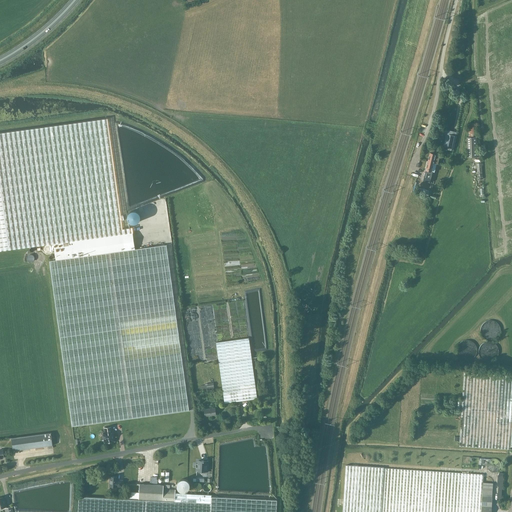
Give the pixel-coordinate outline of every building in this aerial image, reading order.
[(0,250),(47,244),(46,239),(122,229),(107,119),(0,133),(0,250)] [(468,123),(468,137),(476,137),(476,123),(468,123)] [(449,135),(447,148),(454,149),(455,146),(457,136),(449,135)] [(476,137),(468,137),(466,137),(467,157),(478,157),(477,137),(476,137)] [(424,177),(423,181),(430,183),(431,179),(432,172),(430,171),(430,172),(425,170),(424,177)] [(53,243),(56,260),(135,249),(132,228),(122,229),(46,239),(47,244),(53,243)] [(135,249),(49,261),(72,426),(189,410),(166,245),(135,249)] [(499,330),(499,329),(499,328),(499,326),(498,325),(497,323),(496,322),(494,321),(493,320),(491,320),(489,320),(487,320),(485,321),(484,322),(482,324),(482,325),(481,327),(481,329),(481,331),(481,333),(482,334),(483,336),(484,337),(486,338),(487,338),(489,339),(491,339),(493,338),(494,338),(496,336),(497,335),(499,333),(499,332),(499,330)] [(248,338),(215,342),(223,402),(256,398),(248,338)] [(475,348),(475,346),(474,344),(474,343),(472,341),(471,340),(469,339),(467,339),(465,339),(463,340),(461,340),(459,342),(459,343),(458,345),(457,346),(457,348),(457,350),(458,352),(459,354),(460,355),(461,356),(463,357),(465,357),(466,357),(468,357),(469,357),(471,356),(472,355),(473,354),(475,352),(475,350),(475,348)] [(498,350),(498,348),(497,346),(496,344),(495,343),(494,342),(492,341),(491,341),(489,340),(487,340),(485,341),(484,342),(482,343),(481,344),(480,346),(480,348),(479,349),(479,351),(480,353),(481,355),(482,356),(483,357),(485,358),(487,359),(488,359),(490,359),(492,359),(494,358),(495,357),(497,355),(497,353),(498,351),(498,350)] [(459,442),(459,446),(508,449),(511,449),(511,375),(490,374),(464,372),(462,396),(461,410),(459,437),(459,442)] [(204,409),(205,416),(216,414),(215,407),(204,409)] [(103,438),(104,439),(104,443),(105,443),(108,442),(111,442),(114,441),(115,441),(113,431),(111,431),(111,427),(104,428),(105,432),(103,432),(103,436),(103,438)] [(51,433),(11,438),(13,451),(53,445),(51,433)] [(491,471),(494,472),(496,471),(498,470),(500,468),(500,466),(500,463),(498,461),(496,460),(494,459),(491,459),(489,461),(488,463),(487,465),(488,468),(489,470),(491,471)] [(198,471),(207,472),(208,461),(198,461),(198,464),(196,464),(196,467),(198,467),(198,468),(198,471)] [(344,466),(341,511),(490,511),(492,497),(493,483),(483,482),(483,475),(384,468),(344,466)] [(117,477),(110,476),(109,487),(117,487),(117,486),(122,487),(122,480),(119,480),(117,480),(117,477)] [(211,495),(188,494),(175,494),(175,490),(163,489),(163,485),(151,485),(143,484),(139,484),(139,493),(128,492),(128,499),(79,496),(77,511),(276,511),(277,500),(211,497),(211,495)]
